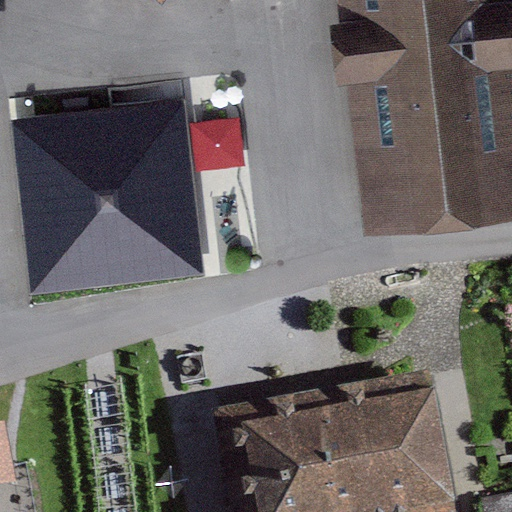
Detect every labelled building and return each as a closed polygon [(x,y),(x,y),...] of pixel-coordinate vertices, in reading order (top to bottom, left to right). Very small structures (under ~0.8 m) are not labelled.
[(511,0),(347,0),(371,213),(511,196),(511,0)] [(182,99),(10,119),(30,295),(203,275),(182,99)] [(469,511),(447,400),(245,440),(259,511),(469,511)] [(5,421),(0,421),(0,482),(16,479),(5,421)] [(511,511),(511,499),(486,505),(487,511),(511,511)]
